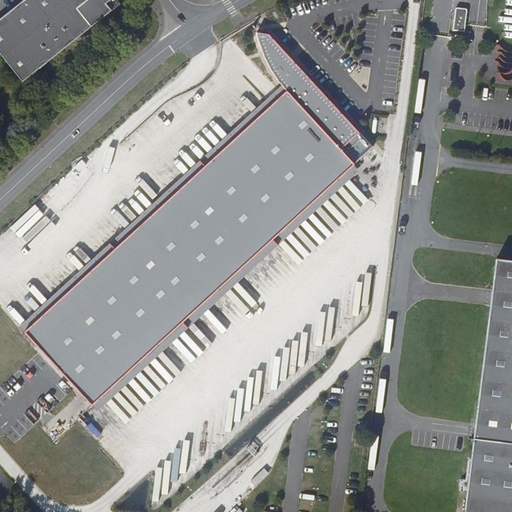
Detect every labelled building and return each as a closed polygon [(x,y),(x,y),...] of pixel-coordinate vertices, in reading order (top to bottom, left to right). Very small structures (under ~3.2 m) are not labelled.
[(100,21),(111,11),(119,4),(115,0),(25,0),(0,20),(0,52),(23,82),(100,21)] [(466,31),(468,10),(466,8),(456,7),(456,9),(453,30),(466,31)] [(355,164),(374,146),(339,108),(335,106),(305,74),(297,63),(288,54),(287,55),(271,37),(261,41),(259,32),(257,32),(256,42),(271,69),(278,80),(282,85),(286,90),(26,334),(95,407),(355,165),(356,164),(355,164)] [(261,41),(271,37),(270,34),(259,32),(261,41)] [(21,328),(26,334),(286,90),(282,85),(21,328)] [(355,165),(95,407),(100,412),(360,171),(355,165)] [(511,511),(511,263),(498,261),(497,261),(496,261),(496,262),(464,511),(511,511)]
